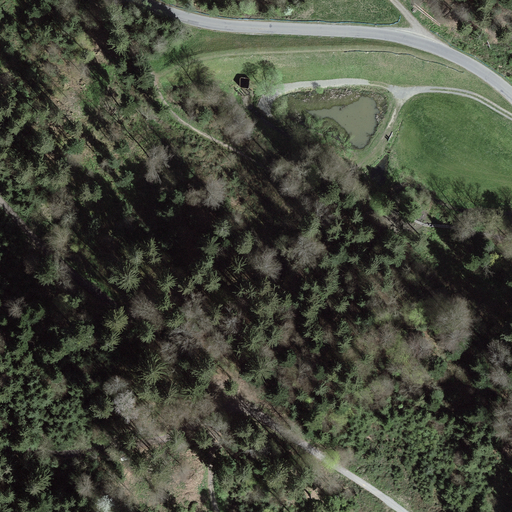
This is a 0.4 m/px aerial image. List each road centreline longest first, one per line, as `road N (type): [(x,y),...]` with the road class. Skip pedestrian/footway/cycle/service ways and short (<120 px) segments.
road 1 (unclassified): [(511,93),(424,42),(200,22),(140,0)]
road 2 (track): [(0,203),(222,398)]
road 3 (track): [(222,398),(176,436),(74,454),(0,448)]
road 4 (track): [(222,398),(403,511)]
